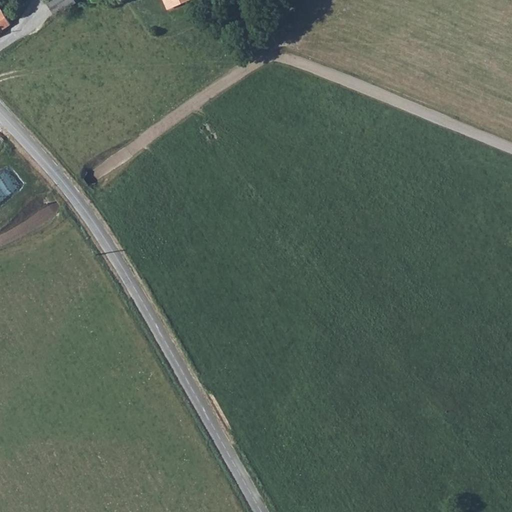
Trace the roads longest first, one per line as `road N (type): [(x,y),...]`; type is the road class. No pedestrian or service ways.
road 1 (track): [(0,242),(269,54),(511,151)]
road 2 (tertiary): [(262,511),(107,243),(0,114)]
